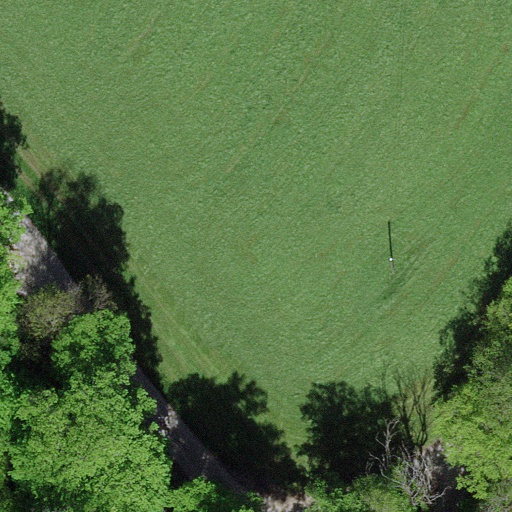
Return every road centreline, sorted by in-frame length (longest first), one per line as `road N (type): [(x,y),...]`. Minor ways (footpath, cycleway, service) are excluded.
road 1 (unclassified): [(0,213),(115,336),(247,511)]
road 2 (track): [(115,336),(0,261)]
road 3 (track): [(511,392),(485,423),(448,511)]
